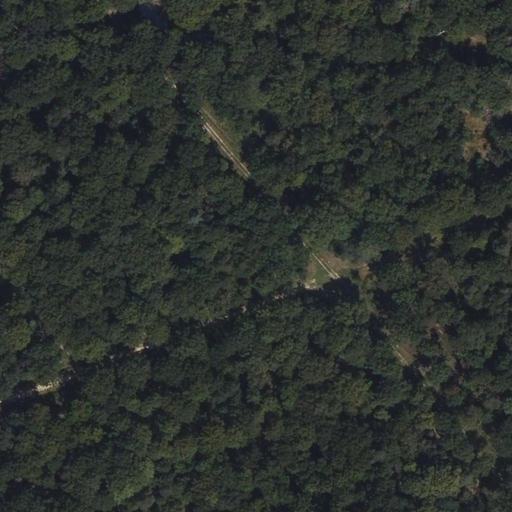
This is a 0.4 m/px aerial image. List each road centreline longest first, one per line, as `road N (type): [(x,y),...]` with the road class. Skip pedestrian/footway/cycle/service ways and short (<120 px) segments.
road 1 (track): [(511,488),(97,0)]
road 2 (track): [(0,402),(511,209)]
